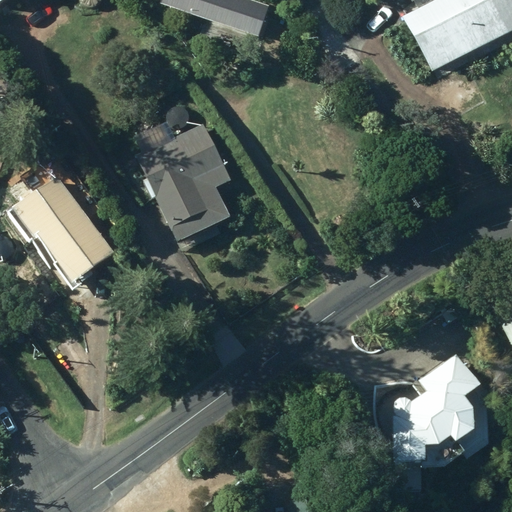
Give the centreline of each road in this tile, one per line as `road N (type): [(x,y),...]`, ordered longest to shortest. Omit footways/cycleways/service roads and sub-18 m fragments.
road 1 (tertiary): [(74,500),(393,272),(481,224),(511,217)]
road 2 (residential): [(0,385),(74,500)]
